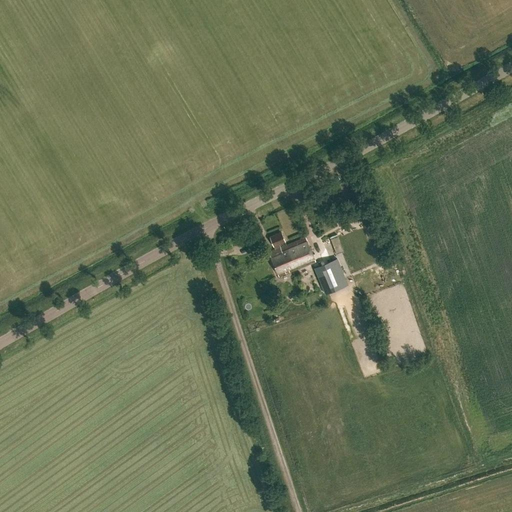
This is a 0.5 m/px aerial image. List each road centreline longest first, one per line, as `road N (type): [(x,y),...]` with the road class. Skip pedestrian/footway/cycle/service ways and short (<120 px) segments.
road 1 (tertiary): [(0,344),(511,67)]
road 2 (track): [(298,511),(206,228)]
